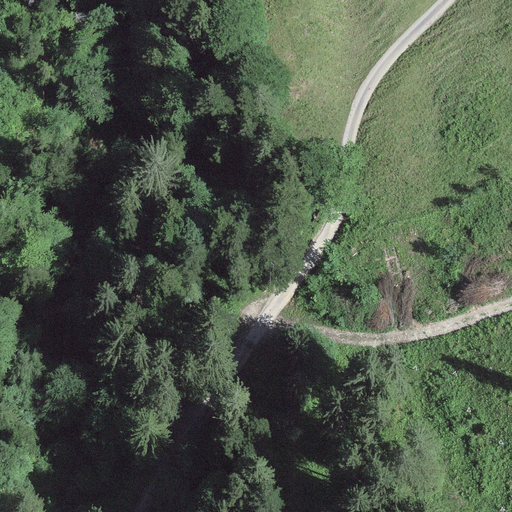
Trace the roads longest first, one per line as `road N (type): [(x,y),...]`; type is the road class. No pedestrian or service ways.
road 1 (track): [(265,321),(333,222),(349,138),(374,75),(445,0)]
road 2 (track): [(511,305),(446,329),(351,339),(265,321)]
road 3 (track): [(139,511),(265,321)]
